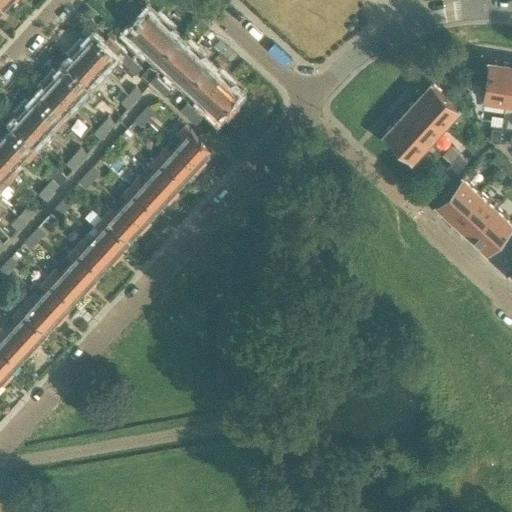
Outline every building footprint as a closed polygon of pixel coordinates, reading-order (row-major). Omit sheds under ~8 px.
[(134,53),(138,49),(142,44),(161,23),(145,9),(134,21),(127,29),(128,30),(135,37),(127,46),(129,47),(134,53)] [(138,49),(144,54),(153,63),(176,37),(161,23),(142,44),(138,49)] [(94,34),(80,50),(100,68),(114,53),(114,52),(113,51),(118,45),(116,43),(108,36),(102,42),(94,34)] [(153,63),(162,71),(168,77),(191,51),(176,37),(153,63)] [(94,74),(100,68),(80,50),(66,65),(92,88),(100,79),(94,74)] [(119,59),(126,66),(133,59),(125,51),(119,58),(119,59)] [(206,65),(191,51),(168,77),(183,91),(206,65)] [(135,74),(135,73),(141,66),(133,59),(126,66),(135,74)] [(505,101),(511,63),(488,59),(482,98),(505,101)] [(66,65),(52,80),(78,103),(83,98),(92,88),(66,65)] [(222,79),(206,65),(183,91),(192,99),(197,94),(203,99),(222,79)] [(149,81),(157,88),(164,80),(156,73),(149,81)] [(237,93),(222,79),(203,99),(219,114),(220,113),(225,118),(235,107),(229,102),(237,93)] [(52,80),(38,95),(64,119),(72,109),(78,103),(52,80)] [(172,88),(164,80),(157,88),(165,95),(172,88)] [(431,81),(415,98),(443,124),(459,107),(431,81)] [(135,85),(128,93),(135,100),(142,92),(135,85)] [(128,108),(135,100),(128,93),(121,101),(128,108)] [(56,128),(64,119),(38,95),(25,111),(52,136),(54,134),(53,133),(57,129),(56,128)] [(415,98),(399,116),(428,142),(443,124),(415,98)] [(187,116),(194,108),(186,101),(180,108),(187,116)] [(148,103),(140,112),(148,118),(155,110),(148,103)] [(196,123),(202,116),(194,108),(187,116),(196,123)] [(25,111),(11,126),(36,149),(45,140),(47,142),(52,136),(25,111)] [(141,126),(148,118),(140,112),(133,120),(141,126)] [(115,122),(107,116),(100,124),(107,130),(115,122)] [(383,133),(412,159),(428,142),(399,116),(383,133)] [(100,139),(107,130),(100,124),(93,132),(100,139)] [(185,124),(177,133),(171,140),(196,163),(210,147),(185,124)] [(0,143),(23,164),(28,158),(36,149),(11,126),(0,137),(0,143)] [(492,128),(490,141),(499,142),(501,129),(492,128)] [(121,134),(113,142),(120,149),(127,141),(121,134)] [(473,153),(480,146),(470,138),(464,145),(466,147),(473,153)] [(183,178),(196,163),(171,140),(166,146),(157,155),(183,178)] [(113,142),(106,150),(113,157),(120,149),(113,142)] [(0,143),(0,171),(9,179),(23,164),(0,143)] [(73,154),(80,160),(87,152),(80,146),(73,154)] [(466,147),(451,164),(458,170),(473,153),(466,147)] [(491,159),(501,167),(507,160),(498,151),(491,159)] [(73,169),(80,160),(73,154),(66,162),(73,169)] [(183,178),(157,155),(149,164),(143,170),(148,175),(169,193),(183,178)] [(510,176),(511,173),(511,164),(507,160),(501,167),(510,176)] [(45,184),(53,191),(59,183),(66,174),(54,163),(54,164),(46,172),(52,177),(48,181),(45,184)] [(85,173),(93,179),(100,171),(93,164),(85,173)] [(450,179),(458,170),(451,164),(443,172),(450,179)] [(169,193),(148,175),(143,170),(130,185),(155,208),(169,193)] [(0,189),(9,179),(0,171),(0,189)] [(41,175),(48,181),(52,177),(46,172),(45,171),(41,175)] [(85,173),(78,180),(85,187),(93,179),(85,173)] [(453,219),(479,190),(462,174),(436,203),(453,219)] [(45,200),(53,191),(45,184),(38,193),(45,200)] [(142,224),(155,208),(130,185),(122,194),(116,200),(142,224)] [(453,219),(470,235),(497,206),(479,190),(453,219)] [(65,195),(58,203),(65,210),(72,201),(65,195)] [(142,224),(116,200),(110,206),(102,215),(128,239),(142,224)] [(58,218),(65,210),(58,203),(51,211),(58,218)] [(511,220),(497,206),(470,235),(488,251),(511,224),(511,220)] [(25,207),(18,215),(25,221),(32,213),(25,207)] [(17,229),(25,221),(18,215),(10,223),(17,229)] [(114,254),(128,239),(102,215),(94,224),(99,229),(95,234),(93,235),(114,254)] [(38,225),(30,234),(38,240),(45,232),(38,225)] [(101,269),(114,254),(93,235),(95,234),(90,230),(75,246),(101,269)] [(38,240),(30,234),(23,242),(31,248),(38,240)] [(87,285),(101,269),(75,246),(67,255),(61,261),(87,285)] [(3,264),(10,270),(17,262),(10,256),(3,264)] [(61,261),(47,276),(73,300),(87,285),(61,261)] [(10,270),(3,264),(0,267),(0,275),(3,279),(10,270)] [(60,315),(73,300),(47,276),(40,284),(35,279),(29,286),(33,290),(32,291),(60,315)] [(32,291),(19,306),(46,330),(60,315),(32,291)] [(32,346),(46,330),(19,306),(11,315),(6,322),(32,346)] [(32,346),(6,322),(1,328),(0,328),(0,344),(19,361),(32,346)] [(0,371),(5,376),(19,361),(0,344),(0,371)]
